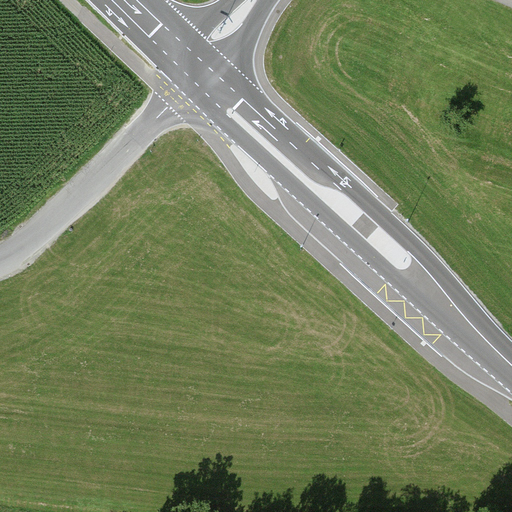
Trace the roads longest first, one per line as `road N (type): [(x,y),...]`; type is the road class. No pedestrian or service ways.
road 1 (secondary): [(511,367),(200,77)]
road 2 (unclassified): [(200,77),(42,235),(0,264)]
